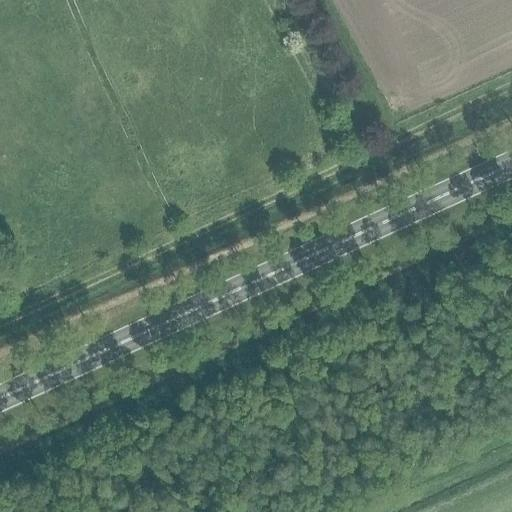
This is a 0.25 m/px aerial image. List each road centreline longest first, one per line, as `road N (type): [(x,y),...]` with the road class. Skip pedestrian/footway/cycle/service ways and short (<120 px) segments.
road 1 (track): [(0,318),(511,82)]
road 2 (trunk): [(0,400),(511,165)]
